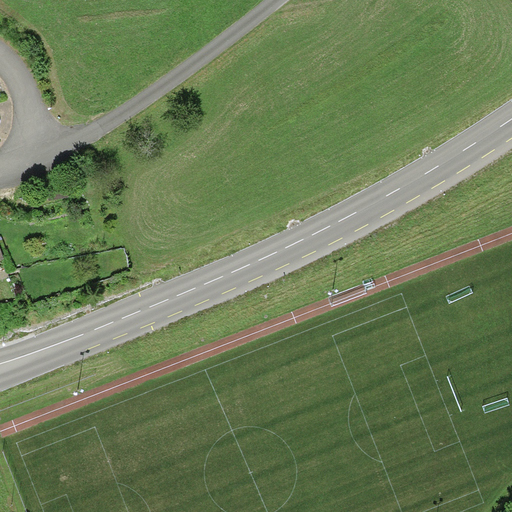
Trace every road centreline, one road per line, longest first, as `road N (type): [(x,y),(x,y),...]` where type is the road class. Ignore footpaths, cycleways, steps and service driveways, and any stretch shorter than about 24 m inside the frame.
road 1 (secondary): [(511,117),(277,252),(0,363)]
road 2 (unclassified): [(276,0),(101,126),(28,155)]
